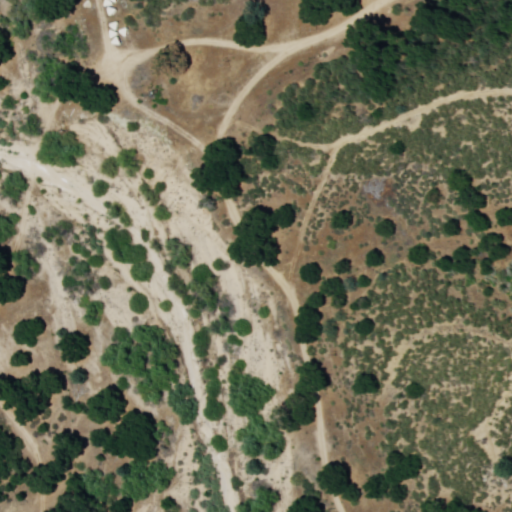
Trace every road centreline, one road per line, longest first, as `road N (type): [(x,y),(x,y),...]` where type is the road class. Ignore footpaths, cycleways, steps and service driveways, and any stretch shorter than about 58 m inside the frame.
road 1 (residential): [(335,511),(300,348),(272,279),(219,168),(112,73),(94,0)]
road 2 (track): [(40,511),(28,433),(0,403),(21,236),(65,81),(112,73)]
